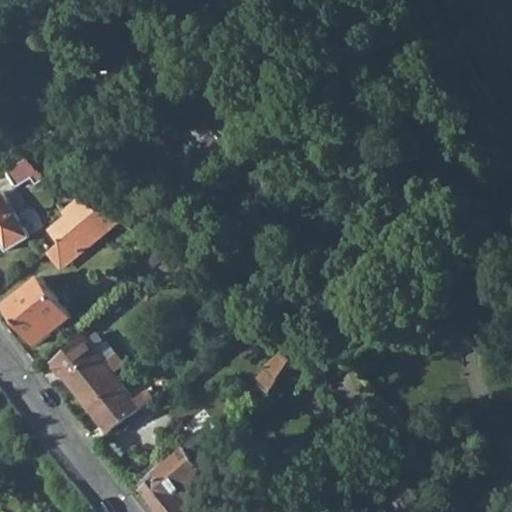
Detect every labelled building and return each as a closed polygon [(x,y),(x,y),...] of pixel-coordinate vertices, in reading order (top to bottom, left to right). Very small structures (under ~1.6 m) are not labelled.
[(29,159),(8,172),(17,188),(33,178),(38,185),(49,178),(29,159)] [(7,251),(30,239),(2,192),(0,193),(0,239),(7,251)] [(91,217),(82,207),(66,221),(74,231),(91,217)] [(55,247),(64,259),(113,219),(100,210),(91,217),(74,231),(55,247)] [(154,247),(135,263),(146,276),(160,265),(170,259),(154,247)] [(160,265),(188,285),(193,276),(170,259),(160,265)] [(38,344),(71,316),(42,282),(9,309),(38,344)] [(153,399),(147,390),(135,399),(113,371),(116,367),(113,363),(119,358),(107,342),(96,350),(86,338),(54,364),(110,434),(153,399)] [(297,360),(286,350),(269,366),(272,369),(282,382),(297,360)] [(282,382),(272,369),(262,380),(261,379),(249,390),(264,407),(274,394),(282,382)] [(187,451),(144,485),(165,511),(203,511),(207,471),(208,469),(206,468),(206,467),(213,454),(214,451),(215,449),(202,434),(185,448),(187,451)] [(403,511),(409,511),(422,501),(399,475),(383,489),(403,511)]
